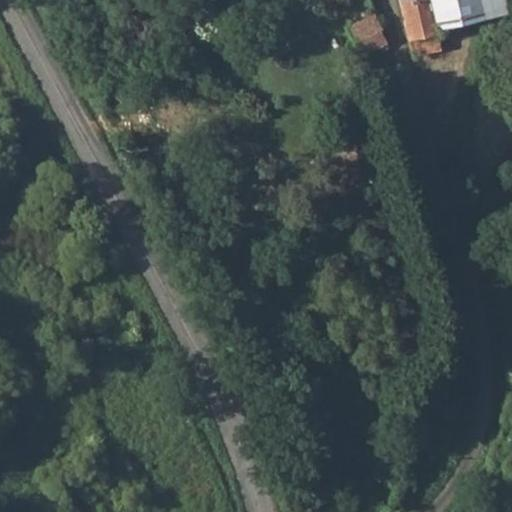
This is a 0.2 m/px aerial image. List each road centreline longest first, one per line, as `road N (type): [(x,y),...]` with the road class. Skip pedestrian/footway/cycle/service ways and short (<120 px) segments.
road 1 (tertiary): [(2,0),(193,349),(239,444),(260,511)]
road 2 (unclassified): [(431,511),(467,466),(489,392),(391,0)]
